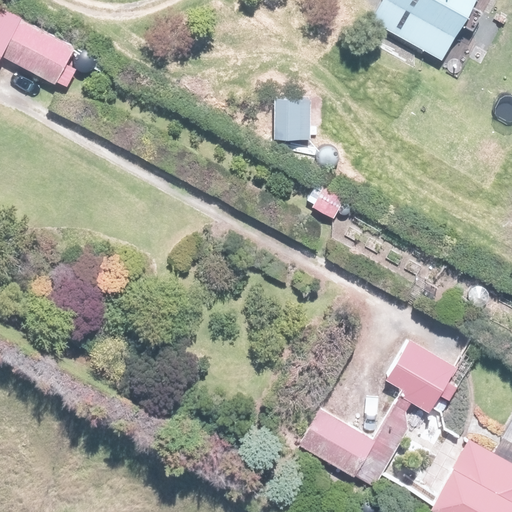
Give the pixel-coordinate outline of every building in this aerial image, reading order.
[(380,0),(369,18),(441,63),(480,0),(380,0)] [(0,6),(0,64),(4,57),(55,84),(75,47),(0,6)] [(406,342),(386,378),(433,403),(453,368),(406,342)] [(320,408),(299,446),(355,476),(376,439),(320,408)] [(511,511),(511,465),(468,441),(431,509),(436,511),(511,511)]
